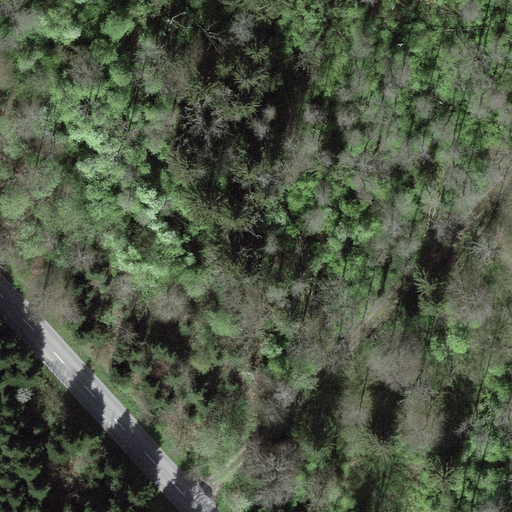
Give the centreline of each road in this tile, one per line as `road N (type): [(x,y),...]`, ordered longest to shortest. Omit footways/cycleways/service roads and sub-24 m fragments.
road 1 (track): [(511,170),(192,506)]
road 2 (tertiary): [(0,300),(197,511)]
